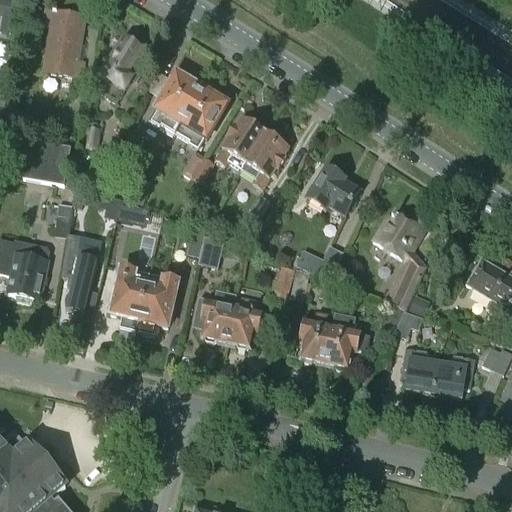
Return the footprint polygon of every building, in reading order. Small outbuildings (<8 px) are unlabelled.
[(0,3),(0,16),(19,20),(22,7),(0,3)] [(42,76),(81,82),(84,65),(78,64),(85,21),(62,17),(44,14),(42,30),(50,32),(42,76)] [(105,84),(98,96),(116,108),(133,82),(126,77),(141,55),(123,44),(100,80),(105,84)] [(154,98),(162,103),(174,83),(166,78),(154,98)] [(161,129),(175,137),(202,91),(190,83),(188,86),(176,79),(156,113),(155,112),(149,124),(160,130),(161,129)] [(202,91),(175,137),(190,146),(189,148),(198,153),(204,142),(206,143),(226,109),(214,101),(215,98),(202,91)] [(228,165),(242,174),(267,134),(253,126),(252,129),(241,122),(236,131),(234,129),(226,141),(228,143),(215,164),(225,170),(228,165)] [(81,167),(92,169),(98,134),(87,133),(81,167)] [(267,134),(242,174),(256,183),(253,188),(263,194),(276,172),(279,174),(286,162),(284,160),(289,152),(279,145),(280,143),(267,134)] [(29,145),(27,158),(47,161),(45,174),(66,177),(70,152),(29,145)] [(181,178),(190,184),(191,182),(203,162),(194,156),(181,178)] [(22,183),(63,190),(64,190),(66,177),(45,174),(47,161),(27,158),(22,183)] [(203,162),(191,182),(200,188),(213,166),(204,161),(203,162)] [(308,201),(307,203),(325,215),(328,210),(345,220),(360,196),(349,190),(350,188),(326,173),(316,190),(311,189),(306,198),(308,201)] [(130,184),(123,203),(142,209),(149,190),(130,184)] [(97,212),(107,214),(119,217),(121,205),(99,200),(97,212)] [(246,223),(256,229),(270,206),(260,200),(246,223)] [(380,233),(372,245),(404,266),(384,308),(392,311),(405,315),(427,268),(419,265),(411,255),(426,231),(413,223),(409,227),(394,218),(383,235),(380,233)] [(111,254),(128,258),(133,239),(115,234),(111,254)] [(186,259),(199,262),(204,239),(191,236),(186,259)] [(98,258),(79,254),(81,243),(68,240),(60,281),(69,283),(67,291),(71,292),(66,315),(75,317),(76,314),(85,316),(98,258)] [(207,240),(200,269),(218,273),(225,244),(207,240)] [(0,280),(11,283),(8,298),(15,300),(16,305),(28,307),(31,303),(39,305),(48,267),(46,266),(48,256),(37,254),(37,251),(15,246),(14,249),(0,245),(0,280)] [(329,258),(319,280),(329,286),(340,264),(329,258)] [(491,305),(486,314),(510,328),(511,325),(511,281),(481,263),(465,289),(491,305)] [(119,332),(136,336),(150,279),(121,272),(110,319),(122,322),(119,332)] [(274,302),(288,305),(294,281),(279,277),(274,302)] [(294,281),(288,305),(301,308),(307,280),(295,277),(294,281)] [(150,279),(136,336),(153,340),(156,329),(167,332),(178,285),(150,279)] [(200,305),(194,334),(203,336),(202,341),(204,342),(206,346),(213,348),(215,345),(225,347),(236,301),(217,296),(214,308),(200,305)] [(236,301),(225,347),(235,349),(237,353),(244,354),(247,351),(250,352),(253,335),(257,336),(257,335),(265,336),(269,320),(261,319),(261,318),(253,316),(255,305),(236,301)] [(392,344),(395,339),(405,315),(392,311),(380,337),(392,344)] [(405,315),(395,339),(405,344),(411,332),(418,334),(423,322),(405,315)] [(319,369),(324,370),(332,332),(325,330),(328,320),(315,317),(313,328),(304,326),(300,344),(304,344),(300,362),(303,363),(304,366),(311,368),(313,365),(319,367),(319,369)] [(332,332),(324,370),(328,371),(329,369),(335,370),(336,373),(343,375),(345,372),(348,373),(351,354),(355,355),(356,354),(366,357),(369,341),(359,338),(359,337),(353,336),(355,326),(334,321),(332,332)] [(481,370),(503,380),(511,360),(501,355),(500,358),(490,353),(481,370)] [(405,354),(401,383),(407,384),(405,394),(434,398),(438,369),(424,367),(426,357),(405,354)] [(438,369),(434,398),(462,402),(463,393),(469,394),(473,364),(453,361),(451,371),(438,369)] [(511,386),(506,384),(502,393),(511,397),(511,386)] [(497,404),(506,409),(511,411),(511,397),(502,393),(497,404)] [(46,404),(43,414),(50,416),(53,405),(46,404)] [(511,425),(511,411),(506,409),(500,422),(511,427),(511,425)] [(11,436),(0,445),(0,511),(65,511),(59,505),(55,508),(51,504),(65,491),(53,477),(58,473),(57,473),(53,477),(51,475),(50,476),(51,476),(50,477),(40,466),(41,465),(41,466),(42,465),(41,463),(46,459),(45,458),(40,463),(28,449),(28,450),(24,445),(23,446),(21,443),(21,442),(16,437),(11,436)]
